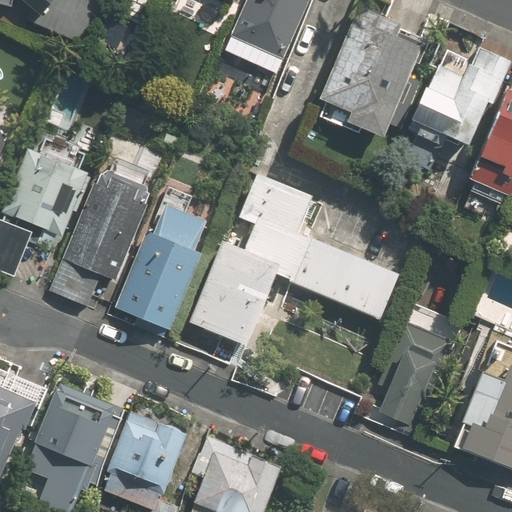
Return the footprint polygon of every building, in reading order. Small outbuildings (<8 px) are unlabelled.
[(0,0),(0,10),(12,14),(15,3),(40,21),(39,23),(78,40),(95,0),(94,0),(0,0)] [(246,0),(232,35),(263,48),(258,62),(275,69),(281,55),(285,57),(308,0),(246,0)] [(395,21),(354,4),(315,95),(347,108),(343,117),(379,133),(417,43),(391,32),(395,21)] [(490,101),(507,59),(477,46),(470,63),(466,61),(461,71),(437,61),(427,84),(425,83),(411,118),(406,127),(413,130),(403,155),(428,165),(442,131),(467,141),(484,98),(490,101)] [(511,90),(506,88),(470,174),(506,190),(511,174),(511,90)] [(0,267),(16,273),(30,237),(39,241),(45,225),(67,234),(93,170),(31,145),(5,208),(8,209),(5,217),(0,214),(0,267)] [(153,184),(107,165),(101,181),(98,179),(53,288),(88,302),(102,270),(117,276),(149,200),(147,199),(153,184)] [(222,235),(188,317),(247,342),(276,271),(292,277),(291,279),(378,315),(397,269),(296,227),(311,191),(254,168),(236,214),(253,221),(244,244),(222,235)] [(197,247),(209,218),(167,201),(155,229),(150,228),(118,304),(137,313),(134,321),(165,333),(168,325),(171,327),(203,249),(197,247)] [(511,267),(497,261),(472,315),(511,333),(511,267)] [(395,421),(412,428),(450,335),(403,316),(378,379),(390,385),(381,406),(398,413),(395,421)] [(511,359),(505,357),(499,374),(479,366),(449,442),(511,466),(511,359)] [(0,475),(3,477),(24,424),(30,427),(46,389),(0,369),(0,475)] [(98,485),(124,420),(119,417),(122,408),(63,384),(41,440),(34,437),(23,464),(48,474),(52,466),(98,485)] [(190,432),(132,409),(109,467),(112,468),(105,487),(150,504),(147,511),(174,511),(178,503),(164,498),(190,432)] [(216,509),(214,511),(261,511),(281,466),(210,437),(195,473),(204,477),(195,500),(202,502),(216,509)]
